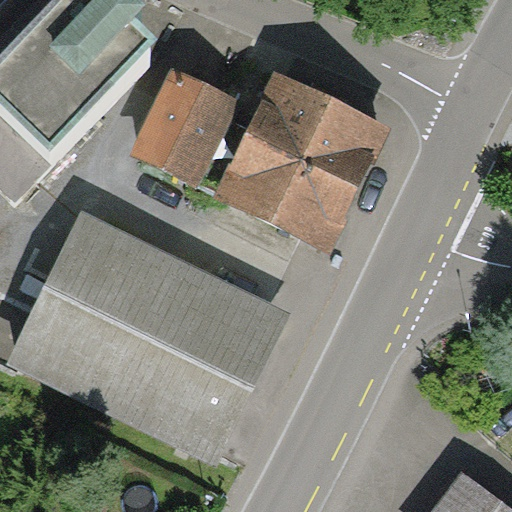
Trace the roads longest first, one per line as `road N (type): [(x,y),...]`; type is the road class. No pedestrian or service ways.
road 1 (unclassified): [(419,236),(281,511)]
road 2 (residential): [(475,114),(375,61),(221,0)]
road 3 (unclassified): [(475,114),(419,236)]
